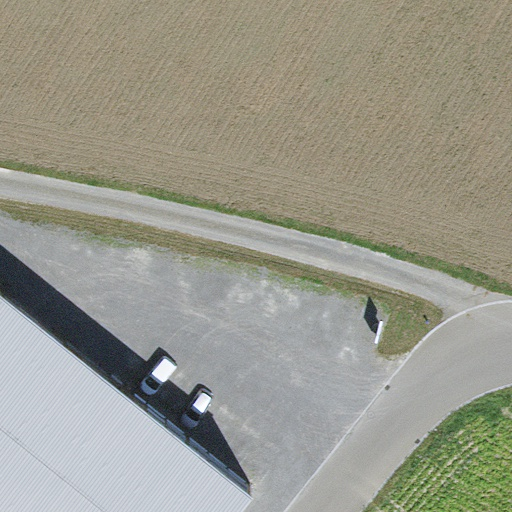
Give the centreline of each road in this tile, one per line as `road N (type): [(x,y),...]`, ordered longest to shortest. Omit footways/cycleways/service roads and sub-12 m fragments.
road 1 (residential): [(0,187),(404,275),(479,309),(504,333)]
road 2 (residential): [(323,511),(416,397),(504,333)]
